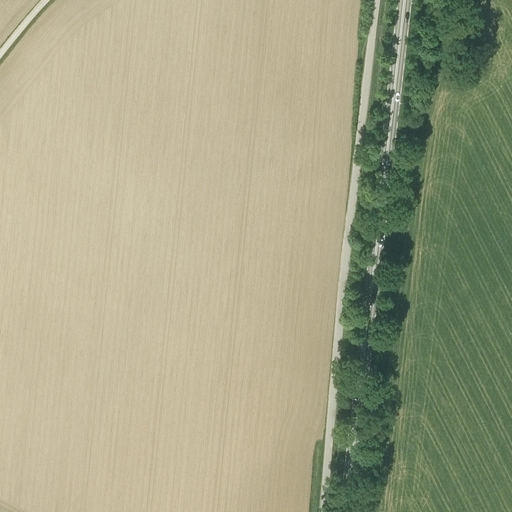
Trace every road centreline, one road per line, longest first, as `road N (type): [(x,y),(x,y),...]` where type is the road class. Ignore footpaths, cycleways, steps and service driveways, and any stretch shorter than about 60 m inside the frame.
road 1 (unclassified): [(322,511),(376,0)]
road 2 (primary): [(346,511),(400,39)]
